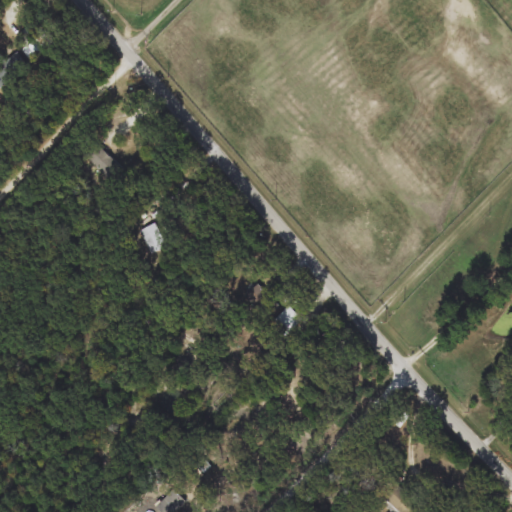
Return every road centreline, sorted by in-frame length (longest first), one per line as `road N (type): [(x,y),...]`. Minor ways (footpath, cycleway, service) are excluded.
road 1 (residential): [(511,475),(87,0)]
road 2 (residential): [(263,511),(409,366)]
road 3 (residential): [(409,366),(511,266)]
